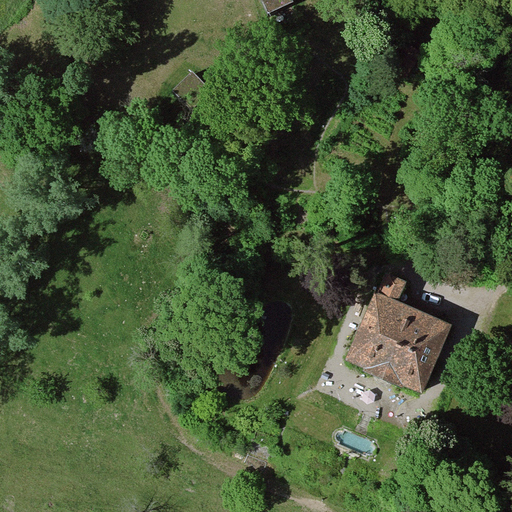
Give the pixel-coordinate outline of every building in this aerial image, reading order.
[(286,0),(257,0),(266,21),(290,11),(286,0)] [(422,56),(403,46),(386,78),(404,88),(422,56)] [(190,82),(174,100),(193,117),(209,98),(190,82)] [(413,224),(402,221),(399,231),(411,234),(413,224)] [(398,285),(373,275),(333,367),(407,398),(437,328),(389,307),(398,285)]
